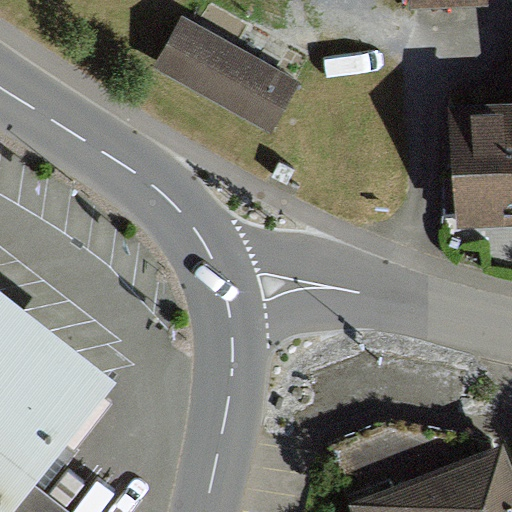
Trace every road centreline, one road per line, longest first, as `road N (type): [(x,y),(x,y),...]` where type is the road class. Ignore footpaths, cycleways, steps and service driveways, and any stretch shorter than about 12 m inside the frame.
road 1 (residential): [(235,286),(158,188),(0,86)]
road 2 (residential): [(511,323),(316,282),(235,286)]
road 3 (residential): [(235,286),(224,441),(208,511)]
